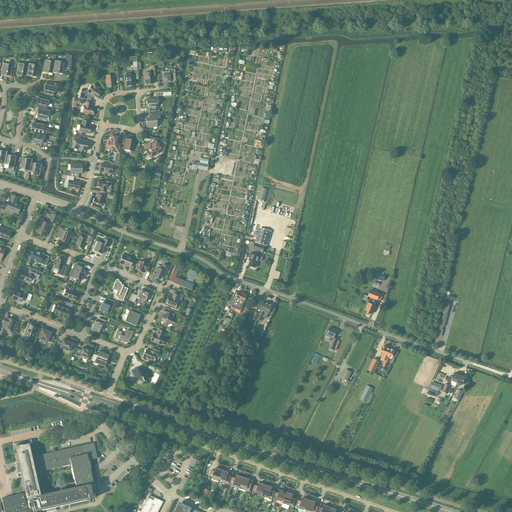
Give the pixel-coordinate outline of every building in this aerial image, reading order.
[(54,64),(50,63),(50,62),(45,60),(42,72),(48,73),(52,74),(53,73),(54,64)] [(55,61),(54,64),(53,73),(58,74),(58,73),(63,74),(64,65),(60,64),(60,62),(55,61)] [(130,71),(126,72),(126,74),(127,86),(128,85),(128,86),(131,86),(131,85),(135,85),(134,78),(138,77),(137,70),(137,63),(137,61),(132,62),(133,67),(134,71),(130,71)] [(10,76),(12,67),(8,66),(8,64),(3,63),(0,75),(6,76),(6,75),(10,76)] [(28,67),(28,64),(24,63),(24,65),(18,63),(16,75),(21,76),(22,76),(26,77),(26,76),(28,67)] [(28,64),(28,67),(26,76),(32,77),(32,76),(36,77),(38,68),(34,67),(34,65),(28,64)] [(153,76),(156,76),(156,68),(152,68),(152,72),(145,73),(145,84),(153,83),(153,76)] [(170,79),(175,79),(174,70),(169,70),(169,71),(162,72),(163,83),(170,82),(170,79)] [(106,87),(114,86),(114,77),(118,77),(117,71),(113,71),(114,75),(105,75),(106,79),(105,79),(105,83),(106,83),(106,87)] [(99,87),(94,83),(92,86),(92,85),(87,91),(86,90),(81,89),(79,98),(84,99),(90,101),(91,97),(93,98),(94,96),(97,98),(101,92),(97,89),(99,87)] [(55,92),(56,87),(45,84),(43,90),(44,90),(43,95),(52,96),(53,92),(55,92)] [(45,110),(45,106),(47,106),(49,100),(37,98),(36,104),(35,108),(38,109),(45,110)] [(159,109),(156,109),(155,109),(155,107),(158,107),(157,103),(158,103),(158,98),(146,99),(146,104),(148,104),(148,108),(150,108),(151,109),(149,110),(150,114),(159,113),(159,109)] [(93,115),(94,108),(91,108),(92,103),(85,102),(84,106),(83,113),(93,115)] [(50,111),(45,110),(38,109),(37,114),(37,119),(46,120),(47,116),(49,116),(50,111)] [(146,119),(147,128),(157,127),(157,121),(159,121),(159,115),(151,115),(152,118),(146,119)] [(90,134),(91,126),(88,126),(89,121),(83,120),(82,125),(80,124),(79,132),(90,134)] [(47,125),(44,125),(32,122),(31,128),(32,128),(31,133),(33,133),(40,134),(45,135),(47,125)] [(45,135),(40,134),(33,133),(32,139),(33,139),(32,143),(41,145),(42,141),(44,141),(45,135)] [(76,142),(74,148),(86,151),(88,142),(80,140),(80,137),(74,136),(73,141),(76,142)] [(107,140),(106,147),(113,148),(112,152),(119,153),(120,145),(117,145),(118,137),(112,136),(112,137),(111,137),(110,137),(109,138),(108,139),(108,140),(107,140)] [(132,140),(125,139),(123,149),(130,151),(130,153),(137,155),(139,145),(135,145),(135,144),(132,143),(132,140)] [(161,142),(154,140),(153,144),(152,145),(150,143),(149,145),(148,144),(148,145),(147,145),(146,145),(146,146),(144,148),(148,154),(147,154),(147,156),(147,157),(148,157),(149,157),(150,157),(157,153),(156,151),(157,150),(160,150),(161,149),(161,147),(161,145),(160,145),(161,142)] [(10,156),(6,155),(4,163),(4,164),(8,165),(8,167),(14,168),(16,156),(10,155),(10,156)] [(31,163),(32,159),(26,158),(26,159),(22,158),(22,159),(21,163),(20,167),(24,168),(24,170),(29,171),(31,163)] [(199,163),(198,169),(207,170),(208,165),(208,164),(209,160),(201,158),(200,163),(199,163)] [(29,171),(29,172),(34,173),(33,175),(39,176),(40,172),(43,173),(44,167),(41,166),(41,164),(36,163),(35,164),(31,163),(29,171)] [(111,174),(113,166),(101,163),(100,171),(111,174)] [(82,173),(82,164),(70,164),(70,176),(78,178),(79,173),(82,173)] [(79,190),(80,182),(73,181),(74,177),(70,176),(67,176),(66,180),(68,180),(67,188),(79,190)] [(97,187),(100,187),(99,191),(106,193),(107,185),(111,186),(112,180),(106,178),(106,181),(98,180),(97,187)] [(102,201),(104,196),(98,194),(97,199),(94,198),(91,205),(100,209),(102,201)] [(2,203),(0,207),(0,209),(5,211),(6,209),(14,212),(18,213),(21,206),(15,204),(17,198),(12,196),(10,202),(8,202),(7,205),(2,203)] [(38,233),(39,234),(45,236),(50,225),(41,221),(39,225),(41,225),(38,233)] [(0,224),(0,236),(4,238),(4,239),(5,239),(6,239),(8,240),(11,232),(0,227),(1,225),(0,224)] [(59,227),(56,235),(59,237),(58,238),(61,239),(60,240),(67,243),(71,234),(62,230),(63,229),(59,227)] [(260,245),(265,246),(270,231),(260,228),(255,243),(260,245)] [(85,242),(88,243),(91,236),(87,235),(86,238),(79,236),(75,246),(82,249),(85,242)] [(98,242),(94,250),(95,251),(96,252),(101,254),(105,246),(108,247),(110,241),(104,239),(103,243),(101,243),(98,242)] [(263,252),(265,246),(255,243),(254,243),(253,249),(263,252)] [(49,257),(44,254),(43,254),(40,252),(39,253),(34,251),(33,253),(30,251),(26,262),(32,264),(34,259),(36,260),(36,262),(46,266),(49,257)] [(250,258),(251,258),(249,266),(255,268),(257,260),(255,259),(256,258),(254,257),(255,255),(251,254),(250,258)] [(123,255),(119,264),(127,266),(130,267),(134,259),(123,255)] [(58,258),(54,268),(58,270),(56,274),(63,276),(66,269),(62,267),(64,261),(58,258)] [(139,261),(136,270),(143,273),(145,270),(147,271),(150,265),(147,264),(139,261)] [(76,271),(73,278),(81,281),(84,274),(85,274),(87,269),(76,265),(74,270),(76,271)] [(154,270),(152,276),(160,279),(162,273),(165,275),(168,267),(162,265),(162,267),(157,265),(155,270),(154,270)] [(191,271),(190,271),(189,271),(188,272),(187,273),(187,274),(187,275),(187,276),(187,277),(188,278),(184,281),(176,278),(176,279),(174,278),(178,269),(174,267),(169,280),(173,281),(174,281),(174,283),(191,290),(193,285),(192,284),(193,280),(193,279),(194,279),(195,278),(195,277),(196,276),(196,275),(196,274),(195,273),(195,272),(194,272),(194,271),(193,271),(192,271),(191,271)] [(22,272),(20,279),(29,283),(31,277),(38,280),(39,275),(31,272),(29,274),(22,272)] [(120,284),(121,283),(118,282),(119,281),(118,280),(118,279),(117,279),(116,280),(115,280),(114,284),(112,289),(117,291),(114,296),(118,298),(117,299),(122,301),(128,289),(124,287),(123,288),(122,287),(123,285),(120,284)] [(66,289),(63,296),(74,301),(77,293),(72,291),(73,288),(66,285),(64,289),(66,289)] [(140,290),(139,290),(137,295),(133,294),(130,301),(134,303),(136,298),(145,302),(146,298),(147,299),(147,298),(148,298),(148,297),(148,296),(147,296),(148,294),(144,292),(142,291),(142,290),(141,290),(140,290)] [(383,295),(370,290),(368,297),(377,300),(378,299),(381,300),(383,295)] [(23,295),(15,292),(12,299),(21,302),(22,298),(26,299),(28,294),(24,292),(23,295)] [(232,297),(229,304),(231,305),(230,309),(235,311),(238,304),(242,294),(238,292),(235,298),(232,297)] [(168,296),(165,305),(175,309),(179,300),(178,300),(179,296),(173,293),(172,297),(168,296)] [(238,304),(235,311),(239,313),(244,302),(247,296),(242,294),(238,304)] [(447,312),(448,313),(451,301),(446,300),(440,326),(443,326),(447,312)] [(254,311),(252,317),(257,319),(264,303),(260,301),(256,308),(257,308),(255,312),(254,311)] [(374,301),(372,305),(370,304),(367,312),(373,314),(375,309),(376,310),(378,307),(376,306),(377,303),(374,301)] [(105,305),(102,303),(99,310),(107,313),(108,311),(111,312),(114,304),(107,302),(105,305)] [(264,303),(257,319),(261,321),(263,317),(266,318),(268,314),(272,307),(269,305),(264,303)] [(71,310),(56,304),(52,313),(67,319),(71,310)] [(129,310),(124,322),(136,326),(140,315),(129,310)] [(160,317),(161,318),(160,318),(161,319),(164,325),(165,326),(174,322),(172,317),(173,317),(174,315),(164,311),(164,310),(162,315),(161,317),(160,316),(160,317)] [(0,336),(2,338),(5,330),(12,333),(16,321),(9,319),(9,320),(7,320),(7,319),(3,318),(1,322),(0,322),(0,336)] [(106,321),(99,318),(97,322),(95,321),(94,323),(92,325),(93,325),(91,330),(99,333),(101,327),(103,328),(106,321)] [(24,328),(25,331),(23,335),(32,338),(36,328),(31,326),(31,325),(27,323),(26,327),(24,328)] [(253,327),(252,331),(261,336),(262,333),(263,332),(253,327)] [(334,338),(337,330),(330,327),(329,331),(327,330),(325,335),(334,339),(330,348),(334,350),(338,340),(334,338)] [(42,329),(38,338),(41,339),(40,341),(41,342),(41,343),(42,343),(43,343),(44,343),(45,341),(52,343),(54,337),(50,335),(51,333),(42,329)] [(117,330),(114,339),(119,341),(119,340),(125,342),(126,343),(127,343),(128,342),(129,341),(129,340),(130,339),(133,332),(127,329),(124,336),(121,335),(122,332),(117,330)] [(164,332),(158,330),(156,335),(153,334),(150,341),(161,345),(164,338),(162,337),(164,332)] [(62,343),(59,342),(57,347),(60,348),(60,347),(63,348),(62,349),(63,349),(63,350),(64,350),(65,351),(66,351),(67,351),(67,350),(70,351),(73,344),(63,340),(62,343)] [(385,356),(388,349),(386,349),(386,347),(383,347),(382,347),(379,354),(381,355),(380,360),(384,362),(386,357),(385,356)] [(77,349),(75,355),(79,357),(80,355),(83,357),(83,358),(86,360),(87,358),(88,358),(91,351),(82,348),(81,350),(77,349)] [(158,355),(160,351),(154,349),(152,352),(146,350),(142,358),(146,359),(146,358),(152,361),(155,354),(158,355)] [(389,350),(388,349),(385,356),(386,357),(384,362),(382,366),(385,367),(389,358),(390,359),(393,351),(392,351),(392,350),(390,349),(389,350)] [(98,351),(94,362),(104,366),(108,355),(98,351)] [(374,373),(377,368),(378,364),(380,362),(373,359),(367,370),(374,373)] [(137,370),(136,368),(131,370),(135,379),(137,378),(138,379),(138,380),(139,381),(140,381),(141,381),(142,381),(143,381),(144,381),(147,379),(142,367),(137,370)] [(342,377),(347,380),(351,373),(346,370),(342,377)] [(155,384),(159,375),(155,373),(151,382),(155,384)] [(460,375),(454,373),(452,381),(457,383),(460,375)] [(465,377),(460,375),(457,383),(456,385),(459,386),(460,384),(463,385),(465,377)] [(440,391),(442,385),(432,382),(429,390),(438,393),(438,391),(440,391)] [(447,394),(450,386),(445,384),(442,392),(447,394)] [(367,385),(360,399),(366,403),(373,389),(367,385)] [(463,392),(458,390),(454,398),(459,400),(463,392)] [(98,493),(96,483),(93,484),(88,461),(97,459),(93,442),(62,450),(55,451),(50,452),(35,456),(31,457),(29,443),(23,445),(23,444),(15,445),(16,455),(17,455),(18,462),(16,463),(18,474),(18,477),(21,477),(21,478),(22,478),(23,484),(23,485),(24,485),(25,493),(23,494),(28,511),(33,511),(38,510),(42,509),(42,511),(44,511),(55,511),(54,507),(55,507),(70,503),(87,499),(95,498),(94,494),(97,494),(98,493)] [(218,482),(222,471),(215,469),(214,472),(211,471),(208,479),(218,482)] [(228,473),(222,471),(218,482),(228,485),(230,477),(227,476),(228,473)] [(239,489),(242,478),(236,476),(235,479),(232,478),(229,486),(239,489)] [(249,480),(242,478),(239,489),(248,492),(251,485),(248,483),(249,480)] [(261,497),(265,486),(258,483),(257,487),(254,486),(251,494),(261,497)] [(272,488),(265,486),(261,497),(271,500),(274,492),(271,491),(272,488)] [(282,504),(286,493),(279,490),(278,494),(275,493),(272,501),(282,504)] [(293,495),(286,493),(282,504),(292,507),(295,499),(291,498),(293,495)] [(23,494),(1,499),(4,511),(3,511),(2,511),(27,511),(28,511),(23,494)] [(157,511),(163,502),(154,498),(153,500),(148,498),(141,511),(138,510),(136,511),(157,511)] [(304,511),(305,511),(309,500),(302,498),(301,501),(298,500),(295,508),(298,509),(298,510),(298,511),(297,511),(304,511)] [(315,503),(309,500),(305,511),(315,511),(317,507),(314,506),(315,503)]
